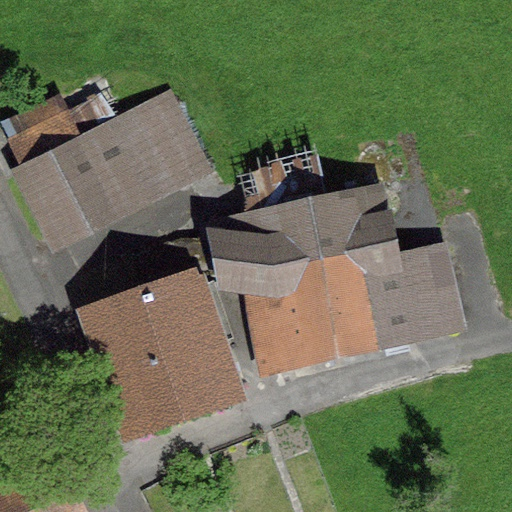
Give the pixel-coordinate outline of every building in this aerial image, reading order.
[(25,169),(63,244),(160,194),(122,119),(25,169)] [(267,171),(268,201),(324,199),(323,169),(267,171)] [(287,345),(291,361),(459,324),(442,248),(391,259),(383,222),(368,224),(361,192),(203,228),(205,237),(217,238),(225,284),(274,288),(279,311),(259,316),(267,349),(287,345)] [(193,278),(92,312),(100,336),(92,339),(96,351),(104,348),(132,430),(233,397),(214,340),(229,334),(212,282),(196,288),(193,278)] [(77,511),(56,466),(0,491),(0,511),(77,511)]
